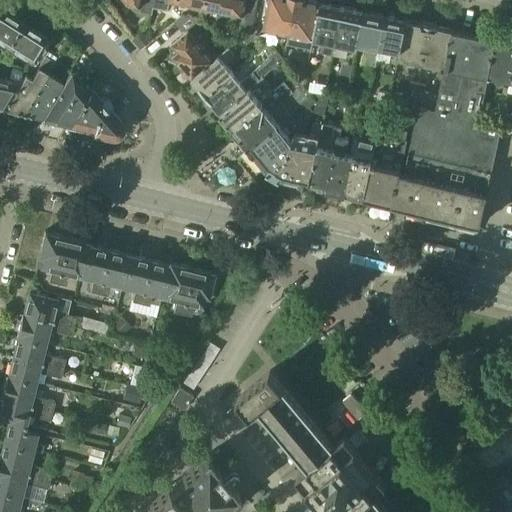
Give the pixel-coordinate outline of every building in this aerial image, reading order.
[(127,0),(135,8),(141,9),(143,4),(143,0),(127,0)] [(206,0),(205,6),(243,15),(242,23),(248,27),(252,30),(258,0),(206,0)] [(290,32),(296,0),(258,0),(252,30),(258,34),(263,38),(265,27),(287,32),(290,32)] [(312,47),(315,36),(322,2),(312,0),(296,0),(290,32),(288,42),(312,47)] [(0,45),(5,48),(22,21),(15,17),(16,12),(0,2),(0,45)] [(334,54),(343,6),(322,2),(315,36),(323,38),(320,52),(334,54)] [(350,43),(358,45),(365,11),(343,6),(334,54),(347,57),(350,43)] [(386,15),(365,11),(358,45),(366,47),(363,63),(376,66),(377,58),(386,15)] [(175,56),(194,78),(215,59),(190,29),(198,22),(193,17),(183,14),(174,21),(185,34),(173,43),(180,51),(175,56)] [(408,20),(386,15),(377,58),(391,61),(393,52),(400,54),(408,20)] [(400,57),(422,61),(430,24),(408,20),(400,54),(400,57)] [(48,37),(22,21),(5,48),(15,54),(17,51),(33,61),(48,37)] [(452,29),(430,24),(422,61),(444,66),(452,29)] [(248,27),(240,34),(248,43),(258,34),(252,30),(248,27)] [(489,75),(496,38),(452,29),(444,66),(435,109),(435,110),(479,119),(489,75)] [(511,71),(511,41),(496,38),(489,75),(510,80),(511,71)] [(269,42),(262,48),(270,57),(243,80),(242,80),(248,88),(263,76),(282,59),(276,52),(269,42)] [(194,78),(207,94),(235,71),(228,62),(234,57),(234,53),(230,48),(220,55),(215,59),(194,78)] [(39,66),(48,72),(57,57),(48,51),(39,66)] [(6,107),(24,111),(48,72),(39,66),(32,77),(26,74),(21,82),(6,107)] [(71,69),(56,93),(42,116),(69,123),(90,89),(91,87),(89,88),(71,69)] [(207,94),(221,111),(248,88),(242,80),(243,80),(235,71),(207,94)] [(48,72),(24,111),(42,116),(56,93),(49,88),(56,77),(48,72)] [(275,94),(264,103),(236,128),(251,145),(311,95),(293,74),(275,90),(273,91),(275,94)] [(0,108),(4,109),(6,107),(21,82),(0,76),(0,108)] [(248,88),(221,111),(236,128),(264,103),(275,94),(273,91),(275,90),(263,76),(248,88)] [(407,95),(416,96),(418,83),(410,81),(407,95)] [(427,85),(418,83),(416,96),(424,98),(427,85)] [(501,124),(504,113),(506,104),(508,90),(509,87),(503,86),(502,93),(497,92),(491,122),(501,124)] [(91,87),(90,89),(69,123),(95,129),(94,132),(111,136),(113,136),(114,136),(117,136),(119,135),(121,133),(123,130),(123,129),(124,127),(124,126),(123,124),(123,122),(121,120),(110,108),(111,107),(112,105),(112,103),(111,101),(111,100),(110,99),(108,97),(106,97),(104,97),(102,98),(101,98),(91,87)] [(379,91),(377,102),(386,104),(389,93),(379,91)] [(276,172),(287,153),(298,136),(305,130),(295,119),(316,101),(311,95),(251,145),(271,169),(276,172)] [(320,96),(313,111),(325,115),(328,98),(320,96)] [(345,112),(358,114),(360,102),(348,100),(345,112)] [(411,140),(397,203),(480,222),(501,126),(501,124),(491,122),(479,119),(435,110),(435,109),(418,105),(411,140)] [(387,123),(407,127),(410,110),(391,106),(387,123)] [(510,128),(511,120),(511,114),(504,113),(501,124),(501,126),(510,128)] [(310,139),(298,136),(287,153),(276,172),(282,176),(309,182),(318,140),(322,124),(314,122),(310,139)] [(318,140),(309,182),(340,190),(345,170),(346,170),(350,152),(353,138),(341,135),(343,127),(323,122),(322,124),(318,140)] [(397,203),(411,140),(378,132),(376,143),(375,150),(364,195),(397,203)] [(345,170),(340,190),(364,195),(375,150),(376,143),(358,138),(354,153),(350,152),(346,170),(345,170)] [(69,270),(81,273),(89,243),(89,241),(46,231),(38,263),(50,265),(47,277),(66,282),(69,270)] [(111,280),(123,283),(130,253),(89,243),(81,273),(93,276),(91,288),(108,292),(111,280)] [(164,293),(172,261),(170,261),(170,263),(130,253),(123,283),(135,286),(132,298),(162,305),(164,293)] [(220,268),(228,269),(230,261),(221,259),(220,268)] [(213,271),(172,261),(164,293),(176,296),(174,308),(191,312),(194,300),(205,303),(213,271)] [(30,293),(25,312),(75,325),(77,316),(55,310),(57,300),(30,293)] [(72,335),(75,325),(25,312),(24,315),(23,315),(18,333),(19,334),(47,341),(51,329),(72,335)] [(132,326),(123,317),(115,324),(124,334),(132,326)] [(110,323),(93,318),(90,329),(107,333),(110,323)] [(19,335),(14,355),(64,368),(66,358),(44,353),(47,341),(19,334),(18,333),(17,334),(19,335)] [(147,355),(149,346),(147,342),(138,340),(134,342),(132,351),(134,355),(143,357),(147,355)] [(193,387),(219,347),(210,341),(183,381),(193,387)] [(7,375),(7,376),(8,376),(37,384),(40,372),(61,377),(64,368),(14,355),(9,376),(7,375)] [(335,445),(287,389),(271,369),(238,397),(251,413),(259,407),(309,466),(297,476),(327,511),(390,511),(376,494),(388,484),(346,435),(335,445)] [(34,395),(37,384),(8,376),(7,376),(2,395),(4,396),(3,398),(53,410),(55,401),(34,395)] [(148,387),(149,380),(132,376),(130,382),(148,387)] [(132,385),(129,399),(139,402),(142,387),(132,385)] [(170,400),(185,409),(194,395),(179,386),(170,400)] [(53,410),(3,398),(0,410),(0,418),(10,421),(4,445),(34,453),(35,450),(42,452),(44,444),(37,442),(39,432),(25,429),(29,414),(51,420),(53,410)] [(119,414),(116,427),(128,430),(131,417),(119,414)] [(109,425),(107,433),(117,436),(119,428),(109,425)] [(34,453),(4,445),(2,454),(0,453),(0,465),(50,478),(53,469),(31,463),(34,453)] [(89,460),(100,463),(103,450),(92,447),(89,460)] [(217,511),(240,493),(207,455),(169,487),(167,486),(135,511),(217,511)] [(0,486),(24,493),(23,496),(31,498),(45,502),(50,478),(0,465),(0,486)] [(81,485),(84,472),(73,469),(70,483),(81,485)] [(23,496),(24,493),(0,486),(0,511),(7,511),(10,511),(18,511),(21,504),(29,506),(31,498),(23,496)] [(80,486),(78,495),(90,498),(92,489),(80,486)]
